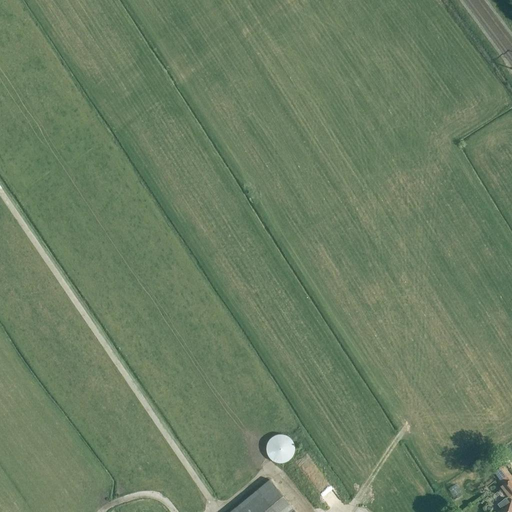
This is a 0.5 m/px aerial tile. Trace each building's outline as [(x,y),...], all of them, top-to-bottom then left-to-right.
[(293,453),(293,449),(293,444),(291,440),(287,437),(283,435),(279,434),(275,435),(271,437),(267,440),(265,444),(265,449),(265,453),(267,457),(271,460),(275,463),(279,463),(283,463),(287,460),(291,457),(293,453)] [(511,468),(511,465),(506,456),(503,459),(510,470),(511,468)] [(500,487),(508,498),(511,495),(511,473),(505,464),(494,472),(503,484),(500,487)] [(294,511),(268,480),(228,511),(294,511)] [(454,491),(449,494),(454,503),(459,500),(454,491)] [(497,505),(501,510),(498,511),(511,511),(511,499),(508,502),(505,498),(497,505)]
